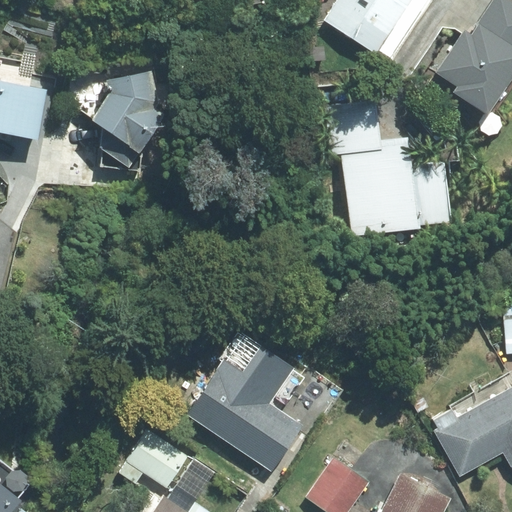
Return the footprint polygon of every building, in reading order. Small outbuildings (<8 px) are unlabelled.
[(413,0),(338,0),(325,20),(378,54),(413,0)] [(511,0),(488,0),(469,31),(462,27),(434,70),(455,83),(452,89),(489,112),(511,75),(511,0)] [(141,150),(167,113),(156,106),(161,100),(154,70),(107,81),(111,93),(94,118),(103,124),(98,166),(138,170),(141,149),(141,150)] [(0,129),(40,137),(49,89),(0,80),(0,129)] [(351,230),(453,217),(446,159),(412,163),(408,134),(379,138),(375,98),(325,104),(331,153),(342,152),(351,230)] [(511,351),(511,301),(501,303),(506,352),(511,351)] [(244,373),(224,359),(188,413),(272,470),(303,425),(270,402),(293,368),(262,347),(244,373)] [(511,387),(458,417),(453,408),(435,418),(440,427),(435,430),(460,476),(505,452),(511,464),(511,387)] [(430,406),(425,397),(412,404),(417,413),(430,406)] [(187,452),(148,426),(119,469),(135,479),(142,468),(165,484),(187,452)] [(325,511),(348,511),(369,482),(332,458),(305,498),(325,511)] [(217,472),(195,459),(179,485),(201,498),(217,472)] [(444,511),(451,498),(400,472),(380,511),(444,511)] [(0,511),(9,511),(21,498),(0,481),(0,511)] [(193,511),(164,492),(150,511),(193,511)]
